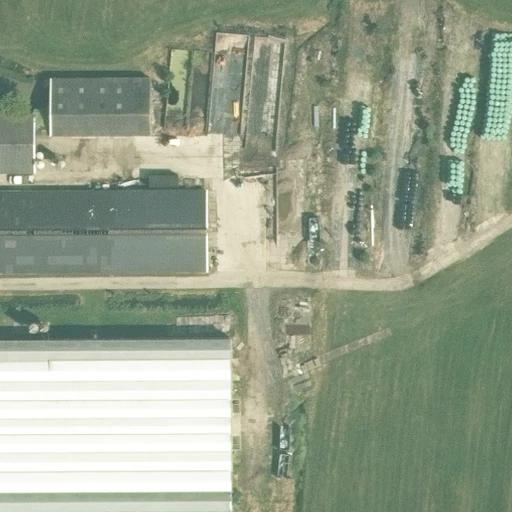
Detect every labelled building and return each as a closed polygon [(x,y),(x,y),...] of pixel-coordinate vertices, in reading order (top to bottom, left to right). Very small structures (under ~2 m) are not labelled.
[(53,110),(53,135),(153,134),(153,78),(52,78),(53,110)] [(53,135),(53,110),(36,109),(36,115),(36,135),(53,135)] [(0,171),(37,171),(36,135),(36,115),(0,115),(0,171)] [(0,271),(209,270),(209,190),(0,191),(0,271)] [(0,341),(0,511),(232,511),(232,341),(0,341)]
